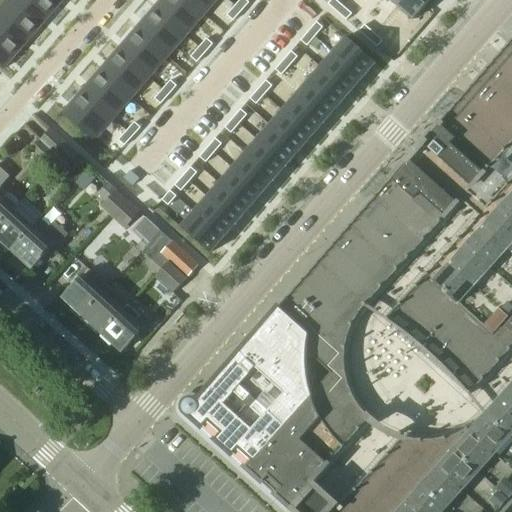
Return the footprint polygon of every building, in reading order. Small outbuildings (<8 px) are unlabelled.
[(7,0),(0,8),(0,31),(21,50),(39,29),(7,0)] [(48,0),(7,0),(39,29),(58,8),(48,0)] [(182,0),(161,0),(153,10),(185,39),(203,18),(182,0)] [(182,0),(203,18),(219,0),(182,0)] [(242,0),(241,0),(234,9),(240,14),(248,5),(242,0)] [(385,0),(396,10),(404,0),(385,0)] [(404,0),(396,10),(412,23),(431,0),(404,0)] [(332,1),(327,7),(336,15),(341,9),(332,1)] [(234,9),(226,18),(232,23),(240,14),(234,9)] [(341,9),(336,15),(345,23),(350,17),(341,9)] [(153,10),(134,31),(167,60),(185,39),(153,10)] [(315,25),(307,34),(313,39),(321,30),(315,25)] [(363,27),(357,33),(366,41),(372,35),(363,27)] [(0,31),(0,68),(3,70),(21,50),(0,31)] [(134,31),(116,52),(148,81),(167,60),(134,31)] [(307,34),(299,43),(305,49),(313,39),(307,34)] [(372,35),(366,41),(376,49),(381,43),(372,35)] [(344,40),(332,54),(361,80),(374,66),(344,40)] [(511,384),(501,397),(486,412),(481,418),(476,422),(470,427),(464,430),(458,433),(451,436),(444,438),(438,439),(431,440),(424,440),(417,440),(410,439),(403,437),(345,502),(338,510),(339,511),(337,511),(505,511),(511,506),(511,40),(422,143),(472,188),(511,143),(511,384)] [(205,41),(197,50),(203,55),(211,46),(205,41)] [(197,50),(189,59),(195,64),(203,55),(197,50)] [(116,52),(98,73),(130,102),(148,81),(116,52)] [(290,54),(282,63),(288,68),(296,59),(290,54)] [(332,54),(319,69),(349,95),(361,80),(332,54)] [(282,63),(274,72),(280,77),(288,68),(282,63)] [(319,69),(306,83),(336,110),(349,95),(319,69)] [(98,73),(79,94),(112,122),(130,102),(98,73)] [(169,82),(161,91),(167,97),(175,88),(169,82)] [(265,83),(257,92),(263,97),(271,88),(265,83)] [(306,83),(293,98),(323,124),(336,110),(306,83)] [(161,91),(153,100),(159,106),(167,97),(161,91)] [(257,92),(249,101),(255,106),(263,97),(257,92)] [(79,94),(61,115),(93,143),(112,122),(79,94)] [(293,98),(281,112),(310,139),(323,124),(293,98)] [(239,111),(231,120),(237,126),(245,117),(239,111)] [(281,112),(268,127),(298,153),(310,139),(281,112)] [(231,120),(223,130),(229,135),(237,126),(231,120)] [(133,124),(125,133),(131,138),(139,129),(133,124)] [(268,127),(255,142),(285,168),(298,153),(268,127)] [(59,160),(50,170),(59,178),(76,157),(47,131),(38,141),(59,160)] [(125,133),(117,142),(123,147),(131,138),(125,133)] [(214,140),(206,149),(212,155),(220,145),(214,140)] [(29,151),(50,170),(59,160),(38,141),(29,151)] [(255,142),(242,156),(272,182),(285,168),(255,142)] [(387,318),(385,320),(430,355),(469,395),(471,394),(511,347),(511,143),(472,188),(489,204),(482,212),(387,318)] [(206,149),(198,158),(204,164),(212,155),(206,149)] [(242,156),(230,171),(259,197),(272,182),(242,156)] [(355,320),(359,314),(362,309),(364,307),(457,204),(408,159),(197,401),(196,401),(194,400),(192,399),(190,400),(189,400),(188,400),(186,401),(185,402),(184,403),(184,405),(183,407),(183,409),(183,410),(183,411),(184,412),(185,414),(278,497),(278,496),(289,506),(293,502),(309,484),(310,485),(317,478),(370,419),(365,414),(360,408),(356,402),(353,396),(350,389),(348,382),(346,376),(345,368),(344,361),(345,354),(345,347),(347,340),(349,333),(352,326),(355,320)] [(0,223),(12,210),(17,205),(16,200),(10,195),(8,193),(2,187),(11,177),(0,166),(0,223)] [(189,169),(181,178),(187,183),(195,174),(189,169)] [(130,171),(124,178),(133,186),(139,179),(130,171)] [(230,171),(217,185),(247,211),(259,197),(230,171)] [(181,178),(173,187),(179,192),(187,183),(181,178)] [(217,185),(204,200),(234,226),(247,211),(217,185)] [(176,196),(170,191),(161,200),(168,206),(176,196)] [(108,216),(124,200),(115,192),(100,208),(108,216)] [(138,213),(124,200),(108,216),(123,230),(138,213)] [(204,200),(191,214),(221,240),(234,226),(204,200)] [(0,223),(0,242),(9,251),(31,228),(12,210),(0,223)] [(191,214),(179,229),(208,255),(221,240),(191,214)] [(29,269),(56,241),(60,244),(69,235),(56,223),(51,227),(41,219),(31,228),(9,251),(29,269)] [(151,263),(159,270),(168,260),(188,278),(197,268),(170,244),(151,263)] [(159,270),(153,276),(173,294),(188,278),(168,260),(159,270)] [(81,317),(101,294),(107,289),(88,270),(60,298),(81,317)] [(101,294),(81,317),(100,334),(120,312),(125,306),(107,289),(101,294)] [(120,312),(100,334),(120,353),(146,324),(138,316),(137,317),(126,307),(121,312),(120,312)] [(331,489),(317,478),(310,485),(309,484),(293,502),(289,506),(296,511),(337,511),(339,511),(338,510),(345,502),(331,489)]
